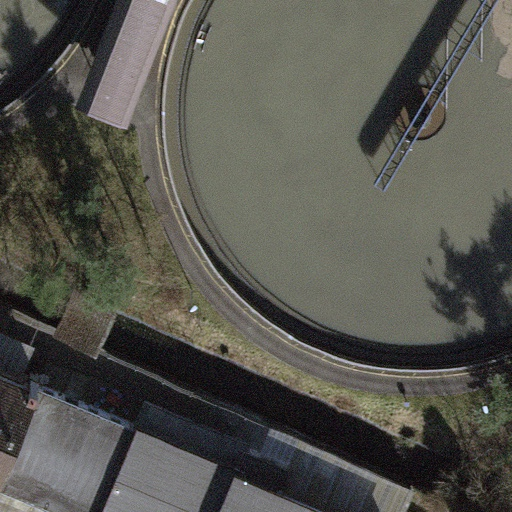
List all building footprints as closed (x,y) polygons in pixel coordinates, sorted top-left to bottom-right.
[(511,0),(125,0),(86,100),(130,115),(174,0),(511,0)] [(76,290),(59,329),(97,346),(114,307),(76,290)] [(0,454),(35,372),(32,370),(30,374),(25,373),(24,376),(0,366),(0,454)] [(39,374),(35,372),(0,454),(0,479),(76,511),(99,511),(137,425),(36,381),(39,374)] [(218,511),(238,467),(137,425),(99,511),(218,511)] [(238,467),(218,511),(344,511),(282,486),(292,464),(247,446),(238,467)]
